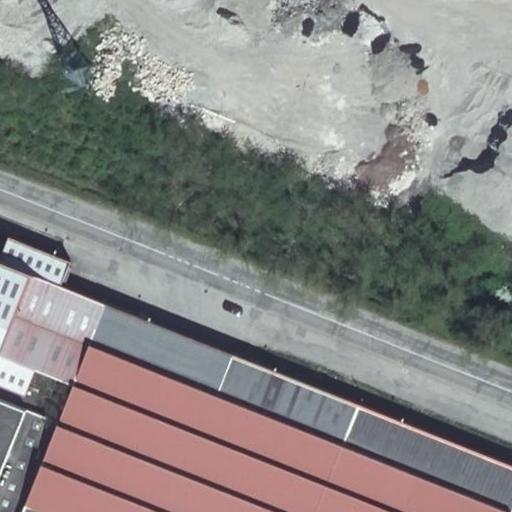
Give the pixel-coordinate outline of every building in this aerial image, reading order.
[(288,0),(287,13),(386,26),(389,0),(288,0)] [(418,0),(418,11),(440,11),(439,0),(418,0)] [(511,37),(511,0),(447,0),(444,29),(511,37)] [(493,167),(490,183),(506,186),(509,170),(493,167)] [(483,210),(507,214),(511,187),(487,184),(483,210)] [(473,225),(477,210),(457,205),(454,220),(473,225)] [(59,286),(68,260),(9,237),(0,256),(0,385),(25,396),(33,369),(0,354),(0,347),(27,273),(59,286)] [(511,511),(511,466),(59,286),(27,273),(0,347),(0,354),(33,369),(73,384),(57,424),(0,401),(0,511),(511,511)]
